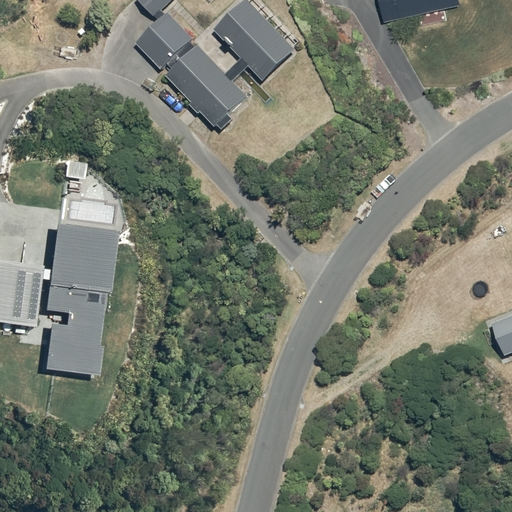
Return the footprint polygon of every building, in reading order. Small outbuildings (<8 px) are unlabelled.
[(156,19),(174,0),(137,0),(137,1),(156,19)] [(241,59),(226,73),(197,40),(165,12),(137,46),(167,73),(215,126),(248,97),(235,82),(250,68),(262,80),(297,47),(252,0),(242,0),(213,28),(241,59)] [(379,0),(384,23),(397,20),(399,30),(413,27),(411,16),(459,7),(457,0),(379,0)] [(110,233),(56,226),(50,270),(0,264),(0,323),(31,327),(35,287),(47,288),(37,369),(91,377),(110,233)] [(511,312),(487,323),(501,358),(511,353),(511,312)]
